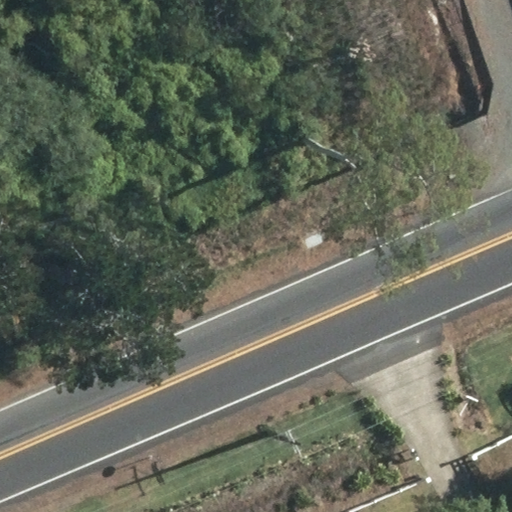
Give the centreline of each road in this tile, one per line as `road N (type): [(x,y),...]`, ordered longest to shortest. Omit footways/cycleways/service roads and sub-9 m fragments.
road 1 (tertiary): [(511,240),(0,459)]
road 2 (unknown): [(289,335),(379,511)]
